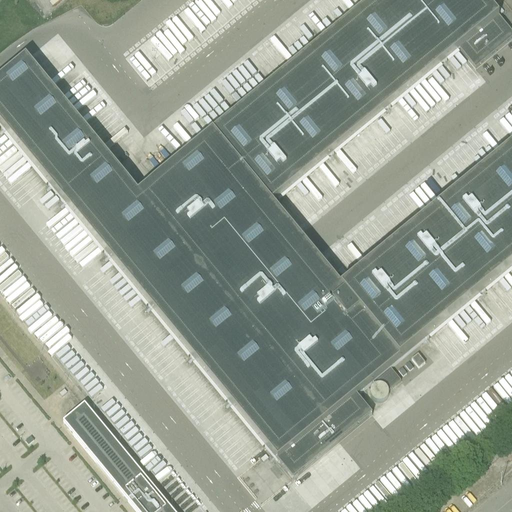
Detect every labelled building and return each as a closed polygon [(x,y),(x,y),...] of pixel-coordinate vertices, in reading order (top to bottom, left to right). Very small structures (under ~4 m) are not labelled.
[(0,82),(0,128),(194,363),(292,482),(371,417),(356,399),(374,384),(377,387),(378,387),(379,387),(380,387),(381,387),(382,387),(383,387),(384,388),(385,389),(386,390),(387,391),(387,392),(388,393),(400,383),(390,371),(511,269),(511,149),(341,291),(272,207),(272,206),(459,51),(475,71),(476,70),(511,40),(511,35),(483,0),(375,0),(324,42),(138,196),(26,61),(23,63),(0,82)] [(57,0),(45,11),(49,15),(66,0),(57,0)] [(125,57),(147,86),(256,0),(194,0),(182,10),(183,11),(125,57)] [(417,356),(411,361),(418,370),(425,365),(417,356)] [(408,364),(405,367),(409,373),(413,370),(408,364)] [(402,370),(398,373),(402,378),(406,375),(402,370)] [(84,407),(63,425),(64,426),(72,436),(134,511),(170,511),(89,413),(84,407)] [(30,439),(25,443),(28,447),(33,442),(30,439)]
